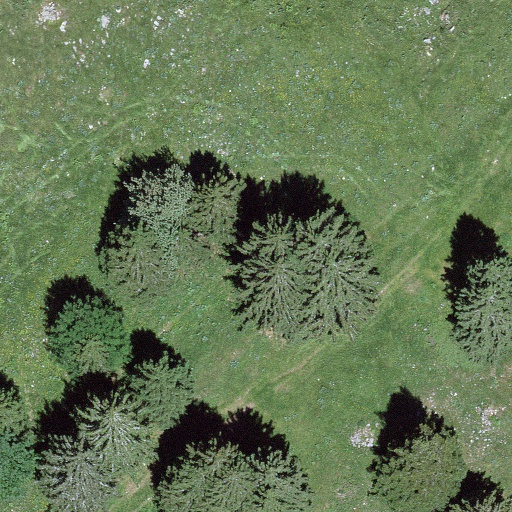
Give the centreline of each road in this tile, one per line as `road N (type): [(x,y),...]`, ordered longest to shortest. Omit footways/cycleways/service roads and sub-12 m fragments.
road 1 (track): [(511,44),(284,153),(0,330)]
road 2 (track): [(125,511),(296,368),(511,120)]
